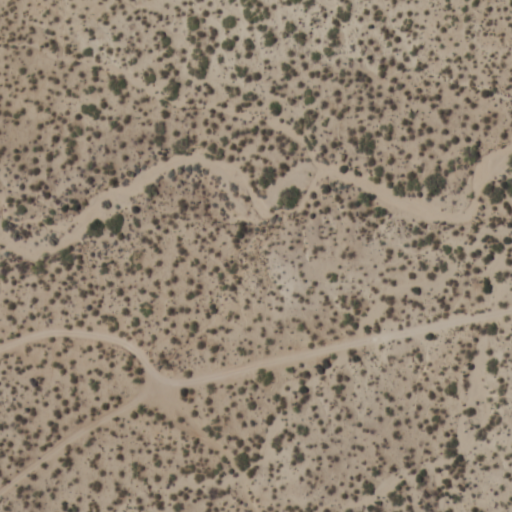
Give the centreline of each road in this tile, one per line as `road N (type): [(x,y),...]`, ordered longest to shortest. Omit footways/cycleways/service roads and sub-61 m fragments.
road 1 (track): [(155,388),(511,311)]
road 2 (track): [(0,496),(155,388)]
road 3 (track): [(155,388),(130,348),(103,337),(62,332),(0,347)]
